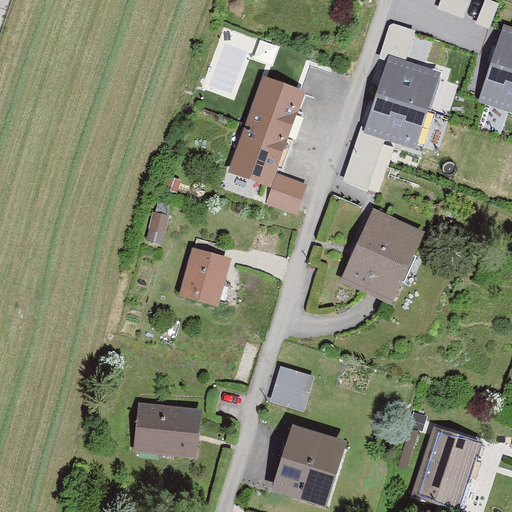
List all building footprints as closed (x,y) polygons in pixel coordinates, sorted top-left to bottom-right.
[(511,28),(504,26),(479,104),(511,114),(511,28)] [(441,73),(389,57),(366,133),(418,149),(441,73)] [(301,91),(268,80),(238,172),(271,183),(274,175),(301,91)] [(279,177),(270,202),(298,211),(307,186),(279,177)] [(352,275),(390,292),(416,234),(377,217),(352,275)] [(228,260),(196,250),(185,289),(216,299),(228,260)] [(315,377),(281,367),(271,402),(305,412),(315,377)] [(193,451),(195,413),(144,409),(141,447),(193,451)] [(340,442),(297,429),(280,485),(322,498),(340,442)] [(438,433),(418,498),(455,510),(475,445),(438,433)]
